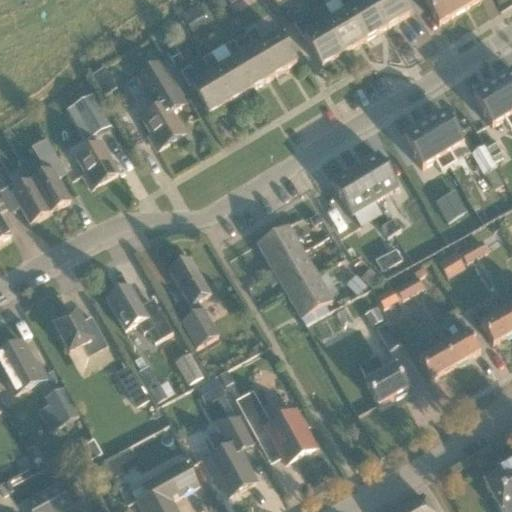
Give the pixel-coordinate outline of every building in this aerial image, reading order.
[(247,0),(224,0),(231,10),(247,0)] [(369,2),(367,3),(354,11),(347,0),(340,0),(337,2),(345,16),(347,15),(365,45),(387,32),(369,2)] [(369,2),(387,32),(409,19),(398,0),(364,0),(367,3),(369,2)] [(439,29),(460,16),(450,0),(428,0),(423,3),(439,29)] [(450,0),(460,16),(481,3),(479,0),(450,0)] [(194,42),(213,32),(199,9),(181,19),(194,42)] [(347,15),(345,16),(332,24),(324,10),(315,15),(323,29),(326,28),(344,58),(365,45),(347,15)] [(315,15),(293,28),(302,43),(304,42),(321,72),(344,58),(326,28),(323,29),(315,15)] [(250,28),(245,31),(248,37),(254,33),(250,28)] [(256,51),(274,81),(296,68),(278,38),(263,47),(254,33),(248,37),(245,38),(254,52),(256,51)] [(234,64),(252,94),(274,81),(256,51),(254,52),(241,60),(233,46),(224,51),(232,65),(234,64)] [(176,53),(167,59),(174,69),(182,64),(176,53)] [(234,64),(232,65),(219,73),(211,59),(202,64),(210,78),(212,77),(230,107),(252,94),(234,64)] [(148,141),(157,155),(184,139),(170,117),(185,108),(162,68),(137,82),(157,114),(142,123),(151,139),(148,141)] [(212,77),(210,78),(198,86),(190,72),(181,77),(189,91),(191,90),(208,120),(230,107),(212,77)] [(511,77),(493,89),(511,119),(511,77)] [(511,119),(493,89),(472,101),(491,132),(504,124),(510,135),(511,133),(511,119)] [(77,122),(90,143),(111,130),(99,109),(77,122)] [(444,118),(424,130),(449,172),(456,167),(450,157),(463,149),(444,118)] [(424,130),(403,143),(422,174),(435,166),(441,177),(449,172),(424,130)] [(493,145),(483,150),(489,159),(498,154),(493,145)] [(118,178),(100,148),(76,162),(86,178),(83,180),(91,194),(118,178)] [(483,150),(470,158),(483,180),(496,172),(494,168),(489,159),(483,150)] [(498,154),(489,159),(494,168),(503,162),(498,154)] [(55,158),(44,164),(50,174),(50,173),(51,173),(57,184),(61,182),(67,178),(55,158)] [(377,158),(354,172),(375,207),(398,193),(377,158)] [(354,172),(331,187),(351,221),(375,207),(354,172)] [(31,185),(50,218),(70,206),(57,184),(51,173),(50,173),(50,174),(31,185)] [(13,190),(7,178),(0,182),(0,197),(8,193),(13,190)] [(30,230),(50,218),(31,185),(11,197),(30,230)] [(455,195),(435,207),(448,227),(467,215),(455,195)] [(318,220),(311,225),(314,231),(322,227),(318,220)] [(0,247),(11,241),(0,222),(0,247)] [(394,224),(381,232),(387,243),(401,234),(394,224)] [(272,274),(303,256),(288,231),(257,250),(272,274)] [(470,252),(477,263),(487,257),(481,246),(470,252)] [(395,252),(385,259),(392,270),(403,264),(395,252)] [(467,269),(477,263),(470,252),(460,257),(467,269)] [(286,299),(317,281),(303,256),(272,274),(286,299)] [(438,267),(449,284),(465,275),(455,258),(438,267)] [(169,276),(190,312),(211,299),(190,264),(169,276)] [(416,282),(418,284),(426,279),(423,274),(414,279),(416,282)] [(358,301),(367,291),(355,279),(345,289),(358,301)] [(317,281),(286,299),(301,324),(332,306),(317,281)] [(406,288),(412,300),(423,294),(418,284),(416,282),(406,288)] [(402,305),(412,300),(406,288),(395,294),(402,305)] [(138,330),(143,339),(148,336),(155,349),(173,338),(158,313),(146,320),(129,291),(106,304),(125,337),(138,330)] [(383,314),(397,307),(391,295),(377,302),(383,314)] [(371,332),(384,325),(377,312),(364,319),(371,332)] [(511,338),(511,325),(506,315),(489,324),(482,312),(474,316),(492,349),(511,338)] [(213,314),(189,326),(203,354),(227,341),(213,314)] [(339,316),(315,327),(324,344),(347,332),(339,316)] [(81,352),(87,364),(108,353),(91,323),(81,328),(76,319),(54,331),(69,359),(81,352)] [(461,324),(453,328),(454,330),(447,334),(453,345),(443,350),(455,371),(479,357),(461,324)] [(399,350),(387,328),(376,334),(389,356),(399,350)] [(35,370),(22,347),(0,358),(0,372),(15,400),(47,383),(38,368),(35,370)] [(455,371),(443,350),(426,360),(419,347),(411,352),(430,385),(455,371)] [(192,362),(189,358),(174,367),(188,390),(206,380),(195,361),(192,362)] [(408,394),(399,378),(395,371),(384,377),(376,363),(359,372),(367,387),(365,388),(378,410),(394,401),(396,404),(406,399),(404,396),(408,394)] [(148,372),(138,378),(146,390),(155,384),(148,372)] [(227,376),(219,380),(226,392),(234,388),(227,376)] [(132,379),(120,386),(133,408),(145,400),(132,379)] [(205,411),(226,400),(216,383),(196,394),(205,411)] [(157,409),(167,403),(160,390),(150,396),(157,409)] [(64,393),(44,404),(49,411),(60,432),(79,421),(64,393)] [(295,417),(271,431),(253,397),(235,406),(260,452),(272,445),(286,469),(315,453),(295,417)] [(238,424),(218,435),(229,453),(203,467),(212,482),(215,480),(228,503),(256,488),(239,457),(252,450),(238,424)] [(94,446),(83,451),(91,465),(102,460),(94,446)] [(116,463),(106,468),(114,483),(124,477),(116,463)] [(136,507),(138,511),(175,511),(172,507),(199,492),(185,467),(141,491),(147,501),(136,507)] [(511,511),(511,471),(484,488),(498,511),(511,511)] [(78,488),(63,496),(59,488),(25,506),(27,511),(72,511),(67,503),(82,495),(78,488)] [(428,511),(423,502),(405,511),(428,511)]
